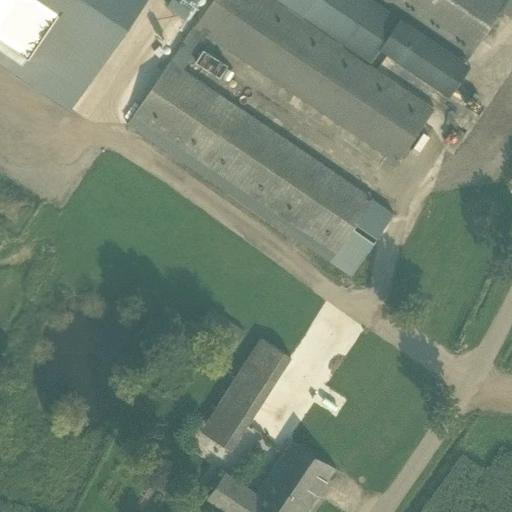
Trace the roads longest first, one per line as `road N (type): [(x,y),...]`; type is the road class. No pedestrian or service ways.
road 1 (unclassified): [(385,511),(469,381),(511,293)]
road 2 (unknown): [(99,119),(171,0)]
